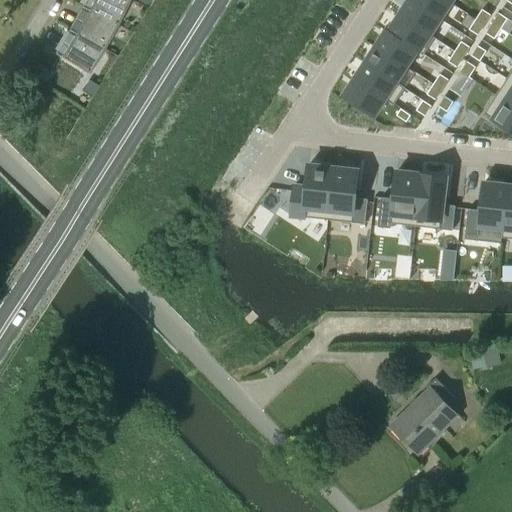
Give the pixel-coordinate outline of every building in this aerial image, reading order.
[(91,0),(86,9),(116,24),(122,11),(127,0),(91,0)] [(410,0),(406,0),(398,14),(430,35),(440,19),(410,0)] [(446,0),(410,0),(440,19),(451,3),(446,0)] [(73,33),(102,49),(109,36),(116,24),(86,9),(80,21),(73,33)] [(482,9),(475,19),(484,25),(490,14),(482,9)] [(499,13),(492,23),(501,28),(507,18),(499,13)] [(387,30),(387,31),(417,50),(417,51),(419,52),(430,35),(398,14),(387,30)] [(475,19),(469,29),(477,35),(484,25),(475,19)] [(492,23),(485,33),(494,39),(501,28),(492,23)] [(386,28),(374,46),(407,67),(417,51),(417,50),(387,31),(387,30),(386,28)] [(102,49),(73,33),(66,44),(59,56),(87,74),(95,61),(102,49)] [(461,41),(454,51),(463,57),(469,47),(461,41)] [(477,45),(471,55),(479,61),(486,51),(477,45)] [(374,46),(364,62),(396,83),(407,67),(374,46)] [(454,51),(448,61),(456,67),(463,57),(454,51)] [(467,61),(460,71),(469,77),(476,67),(467,61)] [(364,62),(353,78),(386,99),(396,83),(364,62)] [(440,74),(433,84),(442,89),(448,79),(440,74)] [(353,78),(342,95),(375,116),(386,99),(353,78)] [(433,84),(426,94),(435,100),(442,89),(433,84)] [(438,105),(446,111),(453,101),(444,95),(438,105)] [(422,100),(416,110),(424,116),(431,105),(422,100)] [(511,105),(504,100),(491,119),(511,132),(511,105)] [(400,108),(396,115),(406,122),(411,115),(400,108)] [(293,186),(290,215),(327,220),(333,167),(308,165),(305,188),(293,186)] [(333,167),(327,220),(364,224),(367,199),(355,198),(358,170),(333,167)] [(380,197),(377,226),(390,228),(390,223),(415,226),(415,229),(416,229),(421,174),(396,171),(393,198),(380,197)] [(421,174),(416,229),(417,229),(417,226),(452,230),(455,205),(442,204),(446,176),(421,174)] [(468,209),(465,233),(501,237),(502,237),(508,185),(483,182),(480,210),(468,209)] [(511,185),(508,185),(502,237),(511,238),(511,185)] [(444,258),(455,260),(456,251),(445,250),(444,258)] [(500,366),(496,346),(467,352),(471,372),(500,366)] [(417,453),(457,414),(448,405),(455,398),(435,378),(426,386),(429,389),(391,426),(417,453)]
